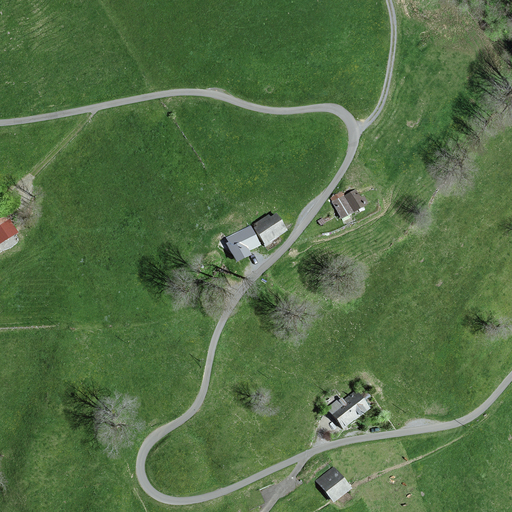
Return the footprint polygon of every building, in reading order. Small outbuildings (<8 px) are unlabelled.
[(355,190),(331,202),(340,220),(364,207),(364,206),(368,204),(364,197),(360,199),(355,190)] [(0,244),(17,234),(9,220),(0,214),(0,244)] [(257,226),(253,229),(265,249),(273,244),(272,242),(287,231),(275,215),(270,218),(268,215),(256,224),(257,226)] [(224,240),(235,263),(249,257),(247,252),(259,246),(250,227),(224,240)] [(338,400),(326,409),(342,431),(369,410),(364,402),(371,397),(363,388),(357,392),(356,391),(343,400),(342,398),(339,400),(338,400)] [(352,490),(333,467),(315,481),(332,505),(352,490)]
